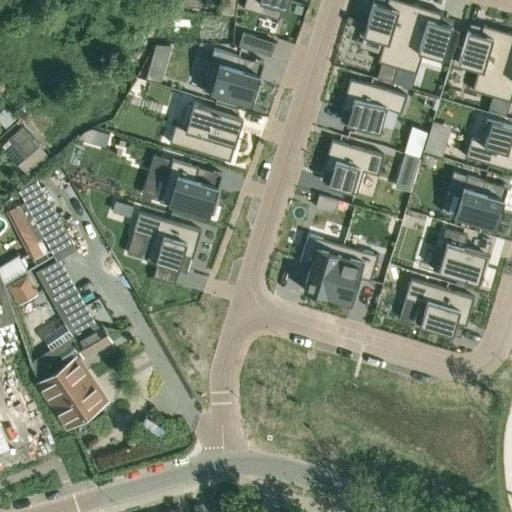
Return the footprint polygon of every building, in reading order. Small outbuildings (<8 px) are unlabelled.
[(289,0),(244,0),(243,7),(260,12),(264,2),(287,9),(289,0)] [(397,66),(415,3),(404,0),(386,0),(386,4),(373,1),(363,34),(383,40),(377,60),(397,66)] [(443,11),(415,3),(397,66),(416,72),(422,52),(443,58),(452,24),(440,21),(443,11)] [(491,94),(510,32),(483,23),(480,33),(468,29),(457,62),(478,69),(472,88),(491,94)] [(238,45),(251,49),(255,36),(242,32),(238,45)] [(511,32),(510,32),(491,94),(511,100),(511,95),(511,32)] [(240,55),(213,47),(201,88),(251,103),(260,74),(236,67),(240,55)] [(385,63),(380,78),(392,82),(396,66),(385,63)] [(161,74),(148,70),(146,77),(159,81),(161,74)] [(385,91),(349,80),(336,123),(387,139),(393,121),(377,116),(385,91)] [(488,108),(506,114),(507,110),(501,108),(504,98),(492,95),(487,111),(488,111),(488,110),(488,108)] [(175,123),(169,142),(230,160),(239,131),(243,116),(239,115),(193,101),(186,127),(175,123)] [(0,111),(0,120),(5,127),(16,118),(6,106),(0,111)] [(471,136),(465,155),(511,169),(511,139),(511,137),(511,126),(487,118),(481,139),(471,136)] [(8,138),(12,143),(5,149),(27,172),(46,155),(38,146),(21,127),(8,138)] [(92,140),(96,128),(92,127),(84,130),(79,135),(78,136),(92,140)] [(413,128),(405,150),(419,155),(426,132),(413,128)] [(444,142),(429,137),(425,149),(441,154),(444,142)] [(317,184),(365,199),(371,178),(357,174),(365,149),(340,142),(336,157),(326,154),(317,184)] [(160,199),(159,200),(209,215),(215,197),(218,186),(214,185),(195,179),(199,166),(172,157),(172,158),(160,199)] [(419,164),(404,159),(396,186),(410,190),(419,164)] [(453,170),(441,211),(454,215),(495,227),(501,209),(504,198),(500,197),(499,196),(503,185),(467,174),(453,170)] [(34,174),(31,177),(18,189),(24,200),(35,220),(53,254),(74,243),(34,174)] [(315,205),(334,211),(338,199),(319,194),(315,205)] [(24,200),(6,210),(16,229),(35,220),(24,200)] [(119,201),(116,211),(130,215),(133,205),(119,201)] [(139,210),(133,231),(152,237),(146,258),(145,259),(157,263),(179,269),(183,254),(191,256),(192,257),(201,229),(139,210)] [(445,228),(433,269),(478,282),(484,264),(487,253),(483,252),(464,246),(467,234),(445,228)] [(307,233),(299,259),(311,263),(303,289),(327,296),(343,244),(307,233)] [(343,244),(327,296),(351,304),(359,277),(370,281),(378,254),(343,244)] [(43,282),(63,271),(57,259),(36,271),(43,282)] [(70,282),(63,271),(43,282),(49,294),(70,282)] [(0,324),(16,320),(2,283),(4,283),(0,272),(0,324)] [(39,293),(28,273),(8,284),(19,304),(39,293)] [(405,297),(399,318),(419,324),(452,334),(453,334),(456,322),(463,324),(466,324),(474,296),(410,277),(404,297),(405,297)] [(56,306),(76,294),(70,282),(49,294),(56,306)] [(83,306),(76,294),(56,306),(62,317),(83,306)] [(69,329),(89,317),(83,306),(62,317),(69,329)] [(75,340),(96,329),(89,317),(69,329),(71,333),(75,340)] [(103,325),(96,329),(75,340),(82,353),(83,354),(110,339),(103,325)] [(82,353),(75,340),(71,333),(28,361),(41,380),(37,383),(67,427),(107,399),(77,356),(82,353)] [(205,511),(203,503),(194,506),(195,511),(205,511)]
